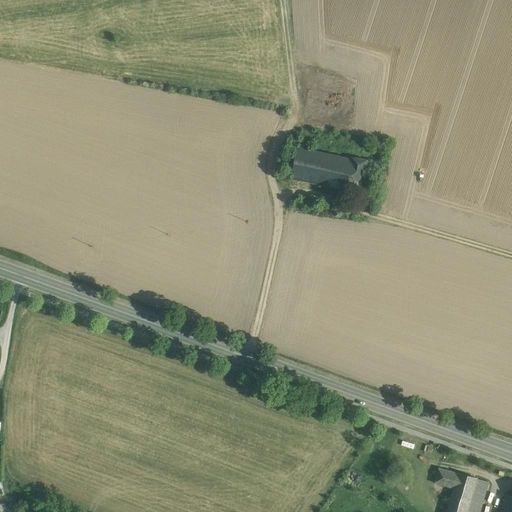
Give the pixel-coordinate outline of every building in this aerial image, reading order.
[(334,157),(298,149),(292,178),(328,186),(334,157)] [(353,161),(334,157),(328,186),(336,187),(347,190),(353,161)] [(365,161),(353,159),(353,161),(347,190),(346,192),(358,194),(365,161)] [(458,474),(438,468),(434,483),(453,488),(458,474)] [(477,478),(458,473),(458,474),(453,488),(446,511),(467,511),(477,479),(477,478)] [(479,511),(488,482),(477,479),(467,511),(479,511)] [(511,511),(511,496),(506,495),(501,511),(511,511)]
